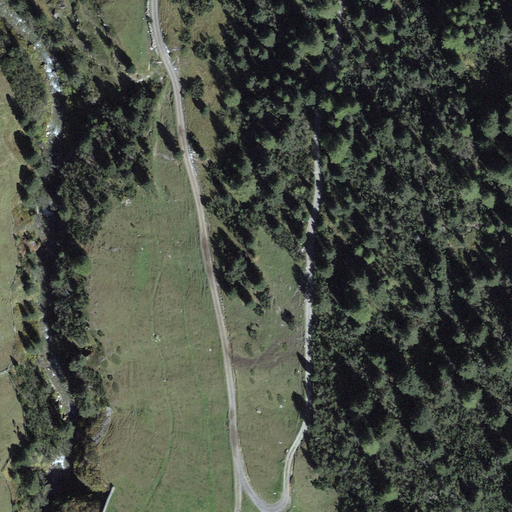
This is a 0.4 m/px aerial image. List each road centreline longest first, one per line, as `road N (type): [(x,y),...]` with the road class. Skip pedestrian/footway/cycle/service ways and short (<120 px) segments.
road 1 (track): [(263,505),(283,502),(287,464),(306,417),(318,112),(343,0)]
road 2 (track): [(240,477),(223,328),(155,0)]
